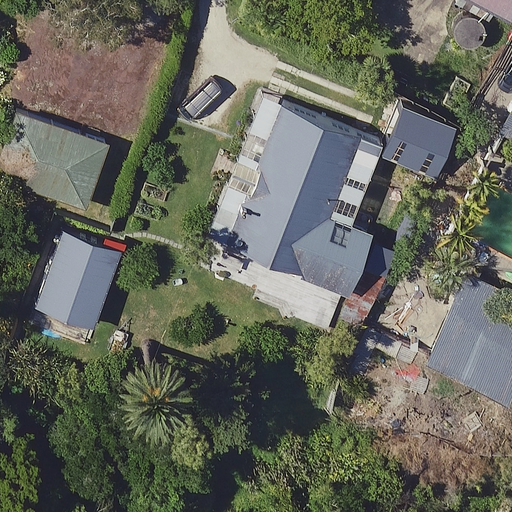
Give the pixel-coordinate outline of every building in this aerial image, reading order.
[(436,0),(390,0),(423,21),(436,0)] [(511,0),(488,0),(511,13),(511,0)] [(388,148),(292,106),(255,191),(233,181),(212,231),(354,293),(384,223),(360,213),(388,148)] [(110,143),(53,121),(30,182),(87,203),(110,143)] [(127,250),(69,227),(39,304),(98,326),(127,250)] [(498,295),(470,282),(431,360),(510,400),(511,394),(511,320),(491,310),(498,295)]
